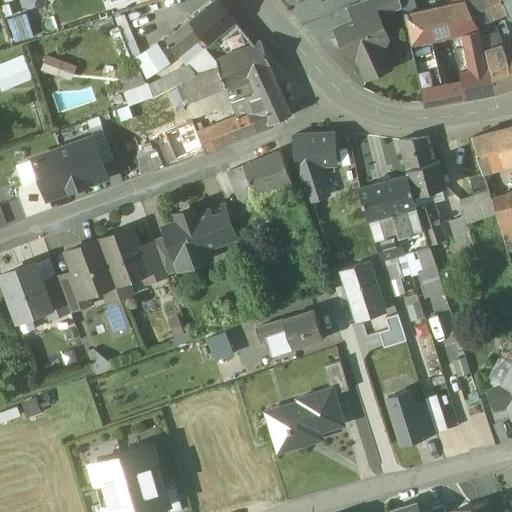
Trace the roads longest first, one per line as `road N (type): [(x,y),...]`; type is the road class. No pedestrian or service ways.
road 1 (residential): [(344,97),(281,134),(0,239)]
road 2 (residential): [(511,105),(404,121),(344,97)]
road 3 (residential): [(511,455),(368,494)]
road 4 (residential): [(344,97),(254,0)]
